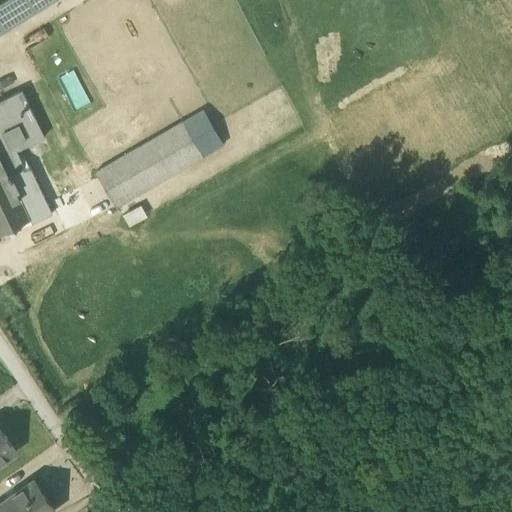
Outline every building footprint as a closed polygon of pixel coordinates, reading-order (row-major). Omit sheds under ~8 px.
[(0,33),(53,0),(8,0),(0,5),(0,33)] [(21,92),(0,101),(0,233),(28,220),(9,178),(25,171),(16,151),(43,139),(21,92)] [(203,109),(182,122),(202,157),(223,144),(203,109)] [(95,172),(115,207),(202,157),(182,122),(95,172)] [(30,169),(25,171),(9,178),(28,220),(30,224),(52,214),(30,169)] [(140,204),(122,215),(129,227),(147,217),(140,204)] [(0,462),(16,451),(0,428),(0,462)] [(33,481),(2,502),(9,511),(53,511),(54,511),(33,481)] [(0,511),(9,511),(2,502),(0,504),(0,511)]
